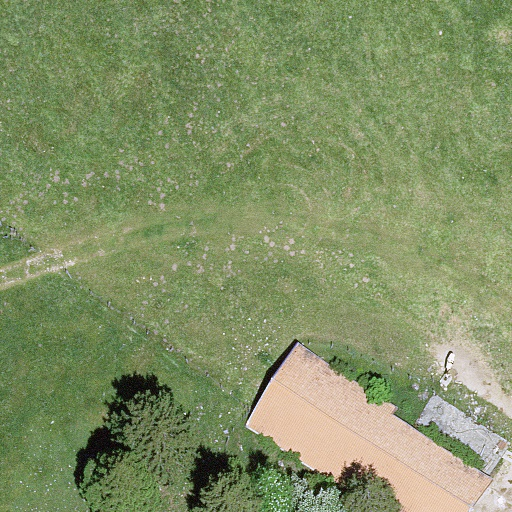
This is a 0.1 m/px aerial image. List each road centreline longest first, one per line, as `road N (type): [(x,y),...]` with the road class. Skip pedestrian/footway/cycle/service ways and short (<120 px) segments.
road 1 (track): [(0,286),(108,251),(318,224)]
road 2 (track): [(511,276),(468,251),(318,224)]
